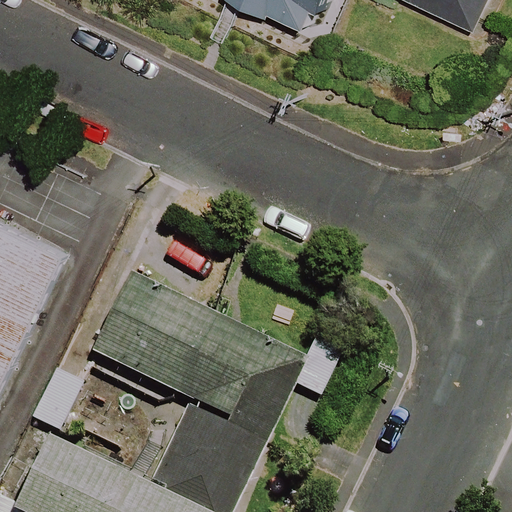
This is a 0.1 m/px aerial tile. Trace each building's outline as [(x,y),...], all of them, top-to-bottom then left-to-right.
[(405,0),(476,35),(493,0),(405,0)] [(0,432),(76,275),(0,238),(0,432)] [(146,489),(194,511),(232,511),(303,365),(123,280),(85,358),(186,406),(146,489)] [(79,390),(52,375),(26,423),(54,438),(79,390)] [(194,511),(146,489),(35,436),(0,510),(0,511),(194,511)]
